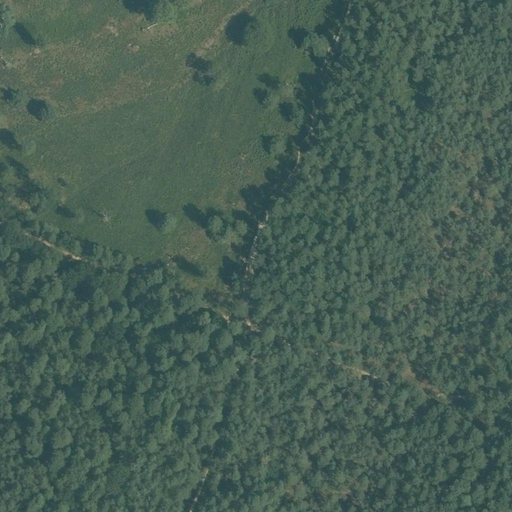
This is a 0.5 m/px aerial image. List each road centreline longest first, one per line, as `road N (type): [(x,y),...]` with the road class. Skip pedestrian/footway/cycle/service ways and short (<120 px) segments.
road 1 (track): [(245,307),(264,213),(314,125),(349,0)]
road 2 (unknown): [(0,224),(242,325)]
road 3 (track): [(191,511),(242,325)]
